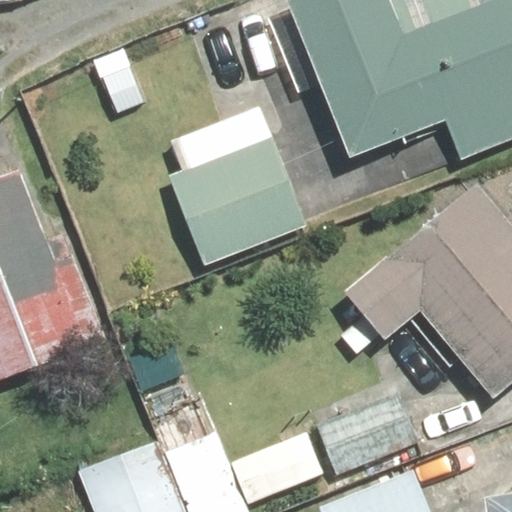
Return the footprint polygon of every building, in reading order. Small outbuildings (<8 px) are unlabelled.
[(511,0),(301,0),(368,157),(450,123),(463,155),(511,134),(511,0)] [(131,47),(101,61),(126,115),(156,101),(131,47)] [(277,123),(181,163),(220,255),(315,216),(277,123)] [(0,383),(105,340),(31,162),(0,175),(0,383)] [(511,210),(485,176),(349,283),(398,345),(431,318),(502,408),(511,399),(511,210)] [(345,474),(427,442),(403,380),(321,412),(345,474)] [(269,511),(215,382),(77,439),(107,511),(269,511)] [(448,511),(428,463),(330,503),(334,511),(448,511)] [(511,511),(511,481),(496,484),(499,511),(511,511)]
